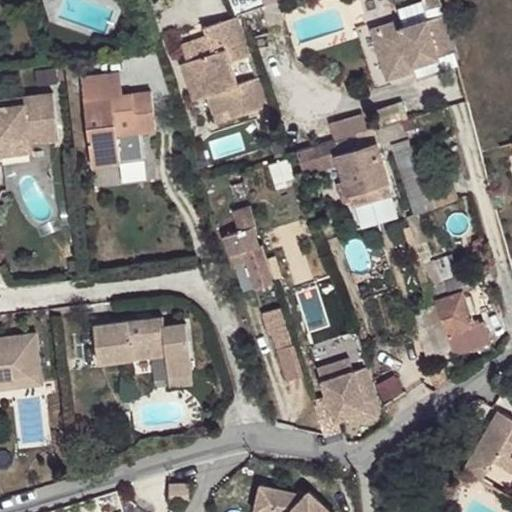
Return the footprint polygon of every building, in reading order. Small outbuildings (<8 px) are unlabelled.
[(232,0),(237,14),(280,0),(232,0)] [(424,6),(428,18),(443,13),(440,0),(428,0),(430,4),(424,6)] [(459,0),(446,0),(449,11),(461,8),(459,0)] [(438,58),(454,52),(443,13),(428,18),(399,27),(396,17),(371,25),(388,80),(414,72),(412,66),(438,58)] [(232,62),(252,56),(238,16),(203,27),(205,36),(211,53),(187,61),(181,62),(193,99),(208,94),(217,123),(268,107),(258,77),(239,83),(232,62)] [(181,44),(187,61),(211,53),(205,36),(181,44)] [(438,58),(412,66),(414,72),(416,80),(443,72),(438,58)] [(101,74),(103,97),(125,94),(122,72),(101,74)] [(101,74),(82,77),(93,166),(121,163),(117,133),(156,129),(152,91),(125,94),(103,97),(101,74)] [(0,104),(0,150),(0,151),(0,150),(0,138),(30,135),(31,143),(59,140),(54,92),(11,97),(12,103),(0,104)] [(334,122),(338,138),(360,132),(367,130),(362,114),(334,122)] [(403,121),(378,129),(383,143),(408,135),(403,121)] [(117,133),(121,163),(127,162),(124,139),(157,135),(156,129),(117,133)] [(338,138),(333,140),(340,164),(349,193),(390,181),(378,142),(364,146),(360,132),(338,138)] [(0,150),(0,151),(0,150),(0,164),(2,164),(1,155),(32,152),(31,143),(30,135),(0,138),(0,150)] [(392,144),(414,214),(436,207),(416,144),(411,145),(409,138),(392,144)] [(276,157),(285,154),(280,139),(272,142),(276,157)] [(333,140),(296,151),(304,174),(340,164),(333,140)] [(261,244),(255,226),(258,225),(251,205),(233,210),(239,230),(225,235),(231,254),(243,250),(247,263),(255,288),(275,282),(263,244),(261,244)] [(243,250),(231,254),(235,267),(247,263),(243,250)] [(424,264),(455,355),(491,342),(483,321),(474,324),(463,291),(448,296),(435,260),(424,264)] [(364,274),(351,272),(356,283),(372,276),(370,272),(364,274)] [(144,318),(94,324),(99,364),(167,355),(169,377),(193,374),(187,322),(165,325),(164,315),(151,317),(152,322),(144,323),(144,318)] [(0,378),(42,373),(37,332),(0,336),(0,378)] [(294,343),(278,348),(287,380),(304,375),(294,343)] [(318,367),(323,379),(354,368),(350,356),(318,367)] [(155,386),(167,385),(165,357),(153,358),(155,386)] [(328,396),(313,401),(324,434),(342,429),(338,419),(349,415),(352,425),(378,416),(373,400),(380,397),(368,363),(354,368),(323,379),(328,396)] [(432,369),(439,389),(450,382),(444,365),(432,369)] [(0,388),(43,383),(42,373),(0,378),(0,388)] [(193,374),(169,377),(171,387),(194,384),(193,374)] [(496,424),(502,412),(498,410),(491,421),(496,424)] [(491,421),(471,455),(490,467),(494,460),(511,470),(511,418),(502,412),(496,424),(491,421)] [(482,479),(490,467),(471,455),(464,468),(482,479)] [(170,483),(170,502),(190,501),(189,483),(170,483)] [(261,484),(254,511),(332,511),(310,490),(306,495),(261,484)]
